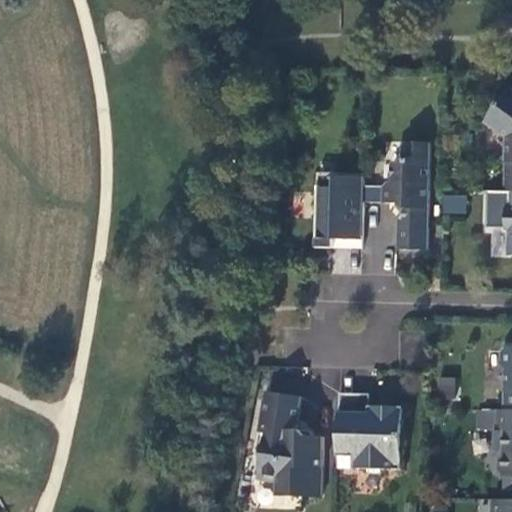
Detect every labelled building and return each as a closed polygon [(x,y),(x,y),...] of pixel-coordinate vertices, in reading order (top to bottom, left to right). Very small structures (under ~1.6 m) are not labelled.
[(506,134),(506,186),(511,186),(511,88),(509,86),(486,119),(506,134)] [(428,246),(429,139),(404,138),(403,158),(393,158),(393,176),(383,183),(383,199),(399,200),(404,207),(404,217),(399,217),(398,246),(428,246)] [(337,228),(364,229),(365,173),(319,171),(318,236),(337,237),(337,228)] [(440,213),(466,214),(467,195),(441,194),(440,213)] [(337,228),(337,237),(364,237),(364,229),(337,228)] [(506,359),(505,404),(511,403),(511,339),(508,340),(502,345),(502,359),(506,359)] [(438,396),(455,396),(455,378),(438,377),(438,396)] [(303,394),(268,388),(265,404),(269,410),(267,420),(263,419),(259,444),(265,446),(261,470),(279,473),(279,488),(295,490),(300,495),(323,495),(323,435),(307,435),(302,428),(297,427),(303,394)] [(338,388),(338,408),(369,409),(369,389),(338,388)] [(338,408),(337,463),(402,465),(404,402),(380,401),(380,409),(369,409),(338,408)] [(511,403),(505,404),(482,404),(482,424),(504,424),(504,444),(500,447),(500,465),(504,470),(511,469),(511,403)] [(511,511),(511,493),(494,494),(494,511),(497,511),(511,511)]
